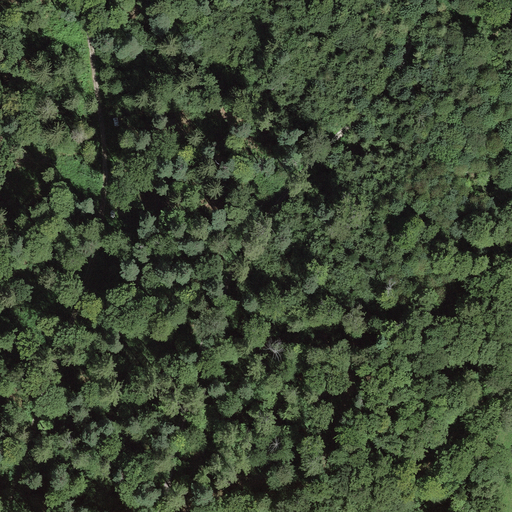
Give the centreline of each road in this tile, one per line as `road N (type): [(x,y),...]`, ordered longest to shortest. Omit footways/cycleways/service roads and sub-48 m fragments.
road 1 (track): [(423,0),(408,49),(369,105),(262,221),(229,273),(200,348),(163,511)]
road 2 (track): [(3,511),(79,296),(101,208),(102,128),(83,0)]
